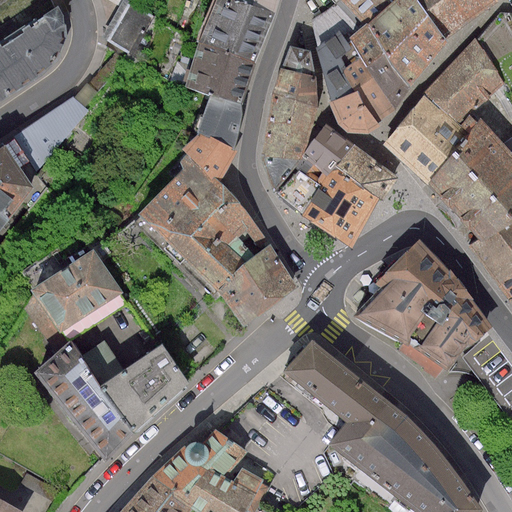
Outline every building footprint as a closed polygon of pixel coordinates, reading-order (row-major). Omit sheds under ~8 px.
[(270,15),(224,0),(217,0),(184,85),(195,89),(238,104),(270,15)] [(274,0),(224,0),(270,15),(274,0)] [(400,0),(344,0),(347,2),(370,31),(388,14),(400,0)] [(423,0),(400,0),(388,14),(425,63),(442,35),(423,0)] [(423,0),(442,35),(486,0),(423,0)] [(131,2),(108,41),(136,58),(157,18),(131,2)] [(370,131),(392,106),(356,45),(370,31),(347,2),(312,22),(321,45),(317,48),(338,121),(370,131)] [(55,7),(0,43),(0,97),(44,68),(56,55),(62,39),(62,26),(61,16),(55,7)] [(425,63),(388,14),(370,31),(408,86),(425,63)] [(408,86),(370,31),(356,45),(392,106),(408,86)] [(475,44),(424,97),(466,132),(473,124),(464,116),(500,86),(475,44)] [(281,69),(313,75),(309,52),(289,46),(281,69)] [(318,107),(313,75),(281,69),(273,94),(318,107)] [(75,97),(18,136),(39,168),(103,97),(88,83),(75,97)] [(225,142),(238,104),(195,89),(181,127),(225,142)] [(305,154),(318,107),(273,94),(261,157),(302,158),(305,154)] [(424,97),(387,140),(427,182),(466,132),(424,97)] [(351,142),(326,124),(305,154),(302,158),(326,176),(334,165),(351,142)] [(466,132),(427,182),(471,242),(511,221),(511,166),(473,124),(466,132)] [(206,176),(225,142),(181,127),(179,153),(206,176)] [(0,247),(49,189),(14,138),(0,147),(0,247)] [(393,175),(351,142),(334,165),(378,199),(393,175)] [(206,176),(179,153),(171,160),(177,170),(130,216),(202,288),(254,241),(257,238),(215,183),(206,176)] [(274,191),(302,158),(261,157),(274,191)] [(326,176),(302,158),(274,191),(299,214),(326,176)] [(326,176),(299,214),(346,240),(378,199),(334,165),(326,176)] [(511,221),(471,242),(511,296),(511,221)] [(446,368),(484,325),(416,239),(376,279),(384,285),(356,314),(446,368)] [(282,279),(254,241),(202,288),(232,332),(282,279)] [(112,244),(57,279),(92,333),(147,297),(112,244)] [(281,374),(347,421),(375,391),(313,339),(281,374)] [(106,388),(73,341),(36,370),(104,459),(136,426),(106,388)] [(189,382),(163,345),(106,388),(136,426),(189,382)] [(480,511),(445,463),(375,391),(347,421),(326,447),(418,511),(480,511)] [(161,474),(205,508),(211,511),(255,511),(280,474),(257,463),(241,487),(230,480),(260,445),(223,415),(161,474)] [(161,474),(130,511),(201,511),(205,508),(161,474)] [(0,511),(21,511),(0,500),(0,511)]
